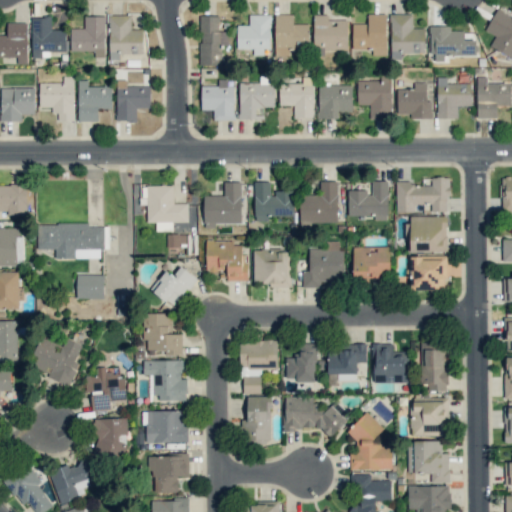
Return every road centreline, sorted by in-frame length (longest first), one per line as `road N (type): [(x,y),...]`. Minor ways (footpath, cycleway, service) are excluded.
road 1 (tertiary): [(0,154),(511,151)]
road 2 (residential): [(484,511),(483,151)]
road 3 (residential): [(223,315),(484,314)]
road 4 (residential): [(226,511),(223,315)]
road 5 (residential): [(177,153),(177,66),(166,0)]
